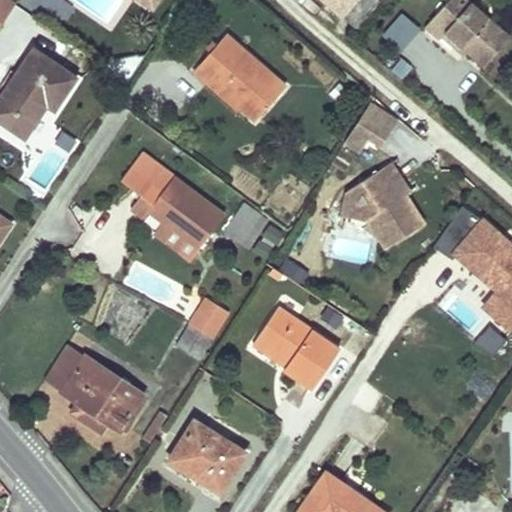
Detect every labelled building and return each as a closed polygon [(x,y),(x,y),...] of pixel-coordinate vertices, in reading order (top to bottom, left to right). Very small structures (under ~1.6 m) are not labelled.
[(0,0),(0,25),(15,4),(9,0),(0,0)] [(323,0),(356,28),(380,0),(323,0)] [(472,0),(445,0),(423,25),(437,37),(440,34),(443,31),(465,49),(483,65),(510,34),(472,0)] [(420,28),(403,15),(386,37),(404,50),(420,28)] [(443,31),(440,34),(461,52),(465,49),(443,31)] [(195,70),(207,81),(211,76),(243,104),(240,107),(255,120),(286,86),(227,34),(195,70)] [(34,49),(0,99),(0,118),(25,136),(47,103),(55,108),(76,77),(34,49)] [(401,77),(409,68),(400,60),(393,69),(401,77)] [(211,76),(207,81),(238,109),(240,107),(243,104),(211,76)] [(342,82),(330,95),(341,105),(353,91),(342,82)] [(372,101),(345,142),(358,150),(367,138),(379,145),(397,118),(372,101)] [(418,168),(432,152),(421,143),(407,158),(418,168)] [(225,213),(174,175),(142,151),(121,180),(141,195),(132,208),(144,217),(150,210),(164,221),(200,247),(225,213)] [(390,162),(347,190),(343,213),(368,219),(386,247),(423,223),(404,194),(394,178),(398,175),(390,162)] [(409,192),(398,175),(394,178),(404,194),(409,192)] [(244,203),(224,232),(241,243),(260,213),(244,203)] [(451,252),(479,220),(461,207),(433,247),(448,257),(451,252)] [(0,246),(15,223),(0,213),(0,246)] [(511,242),(482,216),(479,220),(451,252),(494,289),(511,304),(511,242)] [(200,247),(164,221),(159,228),(195,255),(200,247)] [(271,252),(283,233),(270,225),(258,244),(271,252)] [(511,331),(511,330),(511,304),(494,289),(481,304),(511,331)] [(211,338),(227,314),(205,299),(196,312),(207,320),(200,331),(211,338)] [(482,319),(461,299),(449,313),(470,332),(482,319)] [(278,306),(257,337),(290,359),(286,366),(284,369),(312,388),(340,349),(278,306)] [(200,331),(207,320),(196,312),(188,324),(200,331)] [(508,336),(492,322),(476,341),(492,355),(508,336)] [(200,331),(188,324),(176,345),(199,359),(211,338),(200,331)] [(257,337),(253,343),(286,366),(290,359),(257,337)] [(61,391),(84,355),(68,344),(44,380),(61,391)] [(76,401),(104,420),(119,429),(142,394),(84,355),(61,391),(76,401)] [(97,430),(104,420),(76,401),(69,411),(97,430)] [(150,441),(167,415),(160,411),(143,437),(150,441)] [(194,419),(175,450),(197,464),(191,474),(221,492),(246,453),(194,419)] [(175,450),(169,459),(191,474),(197,464),(175,450)] [(384,511),(326,472),(298,511),(384,511)]
